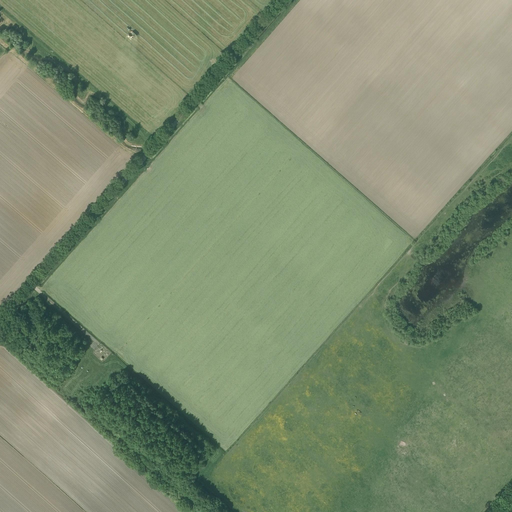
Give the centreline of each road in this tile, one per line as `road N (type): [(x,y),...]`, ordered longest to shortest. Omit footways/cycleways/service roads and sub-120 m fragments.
road 1 (track): [(0,323),(160,144)]
road 2 (track): [(160,144),(286,0)]
